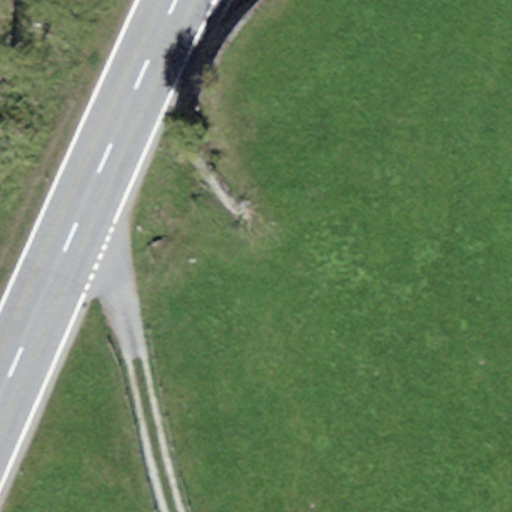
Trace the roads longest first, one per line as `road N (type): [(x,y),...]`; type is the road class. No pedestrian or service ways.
road 1 (residential): [(173,511),(117,293),(80,204)]
road 2 (primary): [(80,204),(178,0)]
road 3 (primary): [(0,392),(80,204)]
